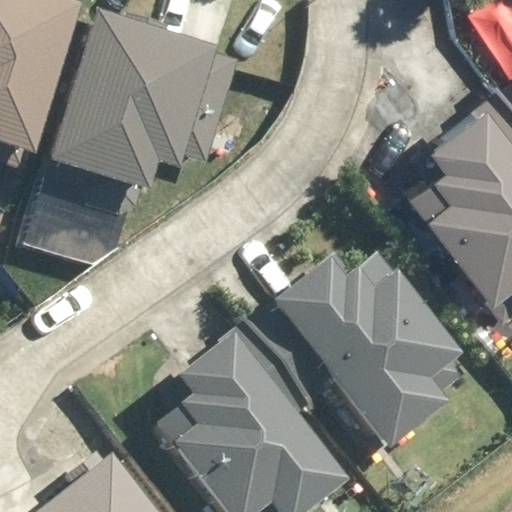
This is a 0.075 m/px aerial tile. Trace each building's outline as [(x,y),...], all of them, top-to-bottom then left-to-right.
[(0,0),(0,145),(23,152),(71,4),(57,0),(0,0)] [(204,49),(183,43),(183,40),(87,11),(42,160),(138,189),(146,164),(170,170),(204,49)] [(393,183),(465,278),(500,252),(511,268),(511,55),(511,57),(470,90),(412,132),(413,134),(398,145),(414,167),(393,183)] [(150,427),(215,511),(235,511),(257,496),(268,511),(289,511),(334,479),(287,414),(327,383),(361,425),(380,451),(437,409),(417,382),(449,357),(368,253),(340,275),(326,258),(269,299),(270,301),(227,334),(169,376),(170,378),(155,389),(172,411),(150,427)] [(142,511),(99,457),(29,511),(142,511)]
